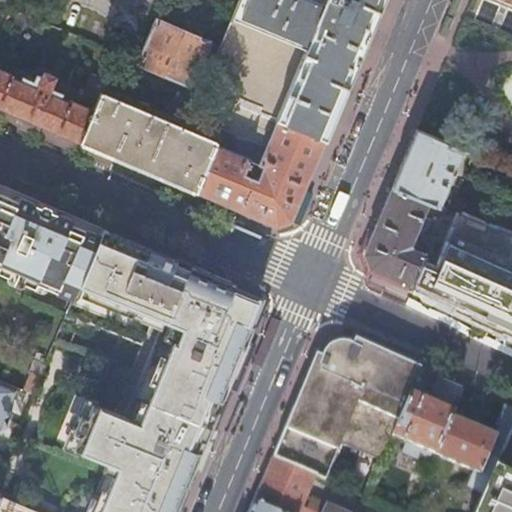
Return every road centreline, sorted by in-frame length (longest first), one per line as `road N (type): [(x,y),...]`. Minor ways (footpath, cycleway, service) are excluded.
road 1 (secondary): [(0,148),(310,281)]
road 2 (secondary): [(310,281),(428,0)]
road 3 (secondary): [(216,511),(310,281)]
road 4 (secondary): [(511,372),(310,281)]
